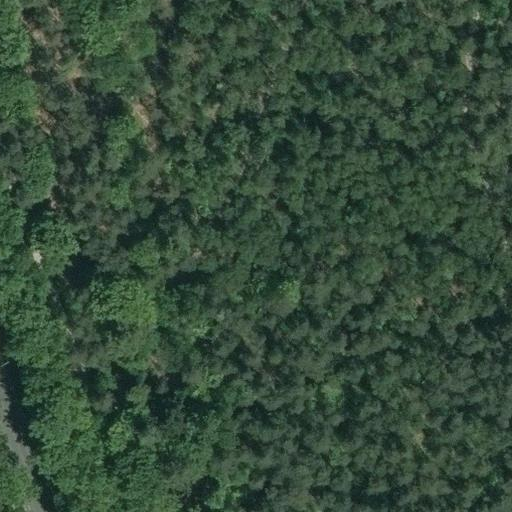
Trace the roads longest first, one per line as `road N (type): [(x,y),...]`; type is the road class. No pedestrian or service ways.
road 1 (track): [(219,511),(154,311),(164,277),(206,244),(299,0)]
road 2 (track): [(473,0),(457,105),(511,272)]
